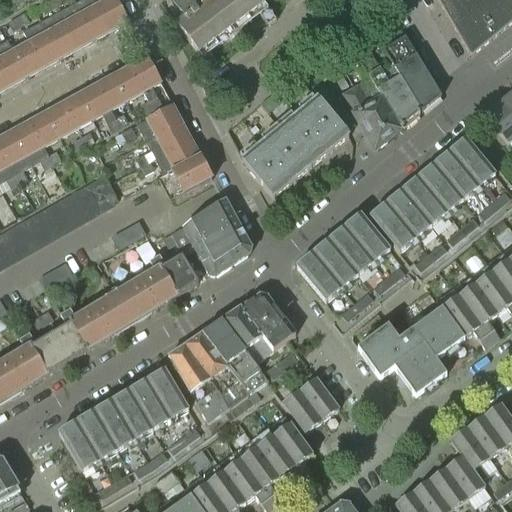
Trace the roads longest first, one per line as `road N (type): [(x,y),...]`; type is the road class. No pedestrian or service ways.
road 1 (residential): [(511,361),(401,443),(271,264)]
road 2 (residential): [(11,434),(271,264)]
road 3 (residential): [(271,264),(511,71)]
road 4 (residential): [(271,264),(154,33)]
road 5 (residential): [(0,118),(154,33)]
